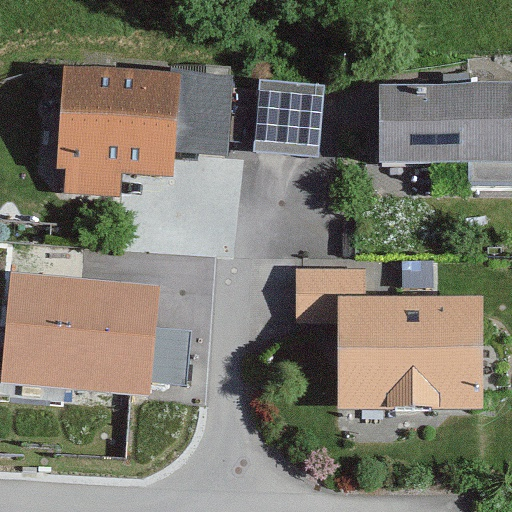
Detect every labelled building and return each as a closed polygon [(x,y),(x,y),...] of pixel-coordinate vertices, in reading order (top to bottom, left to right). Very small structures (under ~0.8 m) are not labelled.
[(153,156),(154,81),(37,79),(35,178),(50,179),(50,198),(108,199),(108,182),(153,183),(153,156)] [(154,81),(153,156),(210,157),(211,82),(154,81)] [(243,156),(305,158),(307,88),(245,86),(243,156)] [(490,101),(353,101),(353,174),(490,174),(490,101)] [(466,308),(345,307),(345,274),(283,274),(283,331),(318,332),(318,423),(465,424),(466,308)] [(152,297),(17,285),(8,382),(143,394),(152,297)]
